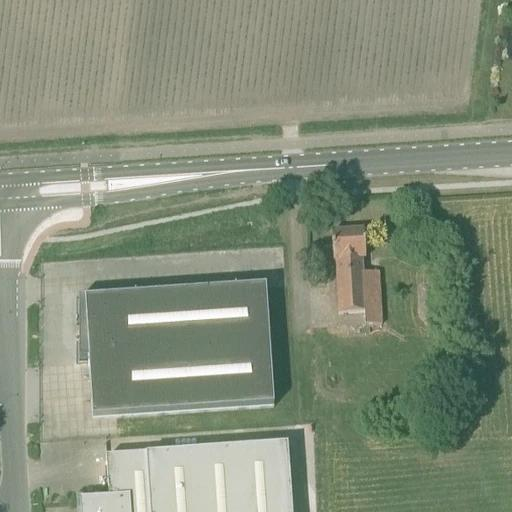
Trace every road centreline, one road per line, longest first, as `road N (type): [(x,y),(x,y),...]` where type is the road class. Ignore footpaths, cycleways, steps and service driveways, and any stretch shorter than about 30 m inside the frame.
road 1 (secondary): [(511,155),(0,188)]
road 2 (unclassified): [(18,511),(0,328)]
